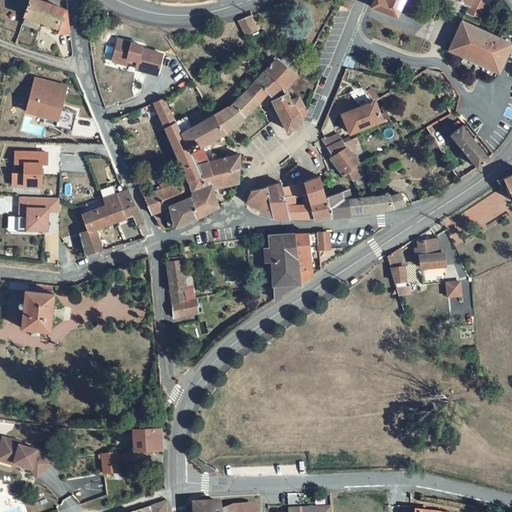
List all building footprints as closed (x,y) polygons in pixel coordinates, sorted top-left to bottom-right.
[(41,0),(30,0),(15,41),(30,46),(33,38),(39,40),(38,18),(36,17),(41,0)] [(453,0),(469,6),(467,13),(481,19),(488,1),(485,0),(374,0),(372,7),(398,18),(404,0),(453,0)] [(55,23),(41,19),(42,41),(48,43),(55,23)] [(250,29),(233,36),(240,49),(250,45),(247,38),(253,36),(250,29)] [(474,42),(459,36),(448,61),(454,64),(452,68),(469,74),(469,73),(476,76),(475,77),(492,84),(494,80),(499,82),(509,57),(495,51),(493,54),(473,46),(474,42)] [(111,62),(126,66),(127,59),(136,61),(134,70),(158,75),(164,49),(116,39),(111,62)] [(141,210),(149,228),(170,219),(176,236),(213,219),(210,205),(236,196),(233,166),(206,175),(199,159),(220,146),(252,119),(263,102),(267,106),(273,97),(280,103),(290,89),(268,72),(240,107),(228,119),(225,118),(185,139),(179,130),(171,135),(159,111),(148,115),(178,186),(171,192),(174,199),(141,210)] [(62,107),(68,84),(33,75),(24,113),(71,125),(75,110),(62,107)] [(286,103),(273,111),(287,138),(299,133),(305,118),(299,104),(290,109),(286,103)] [(361,104),(348,109),(358,122),(340,130),(347,147),(388,133),(386,127),(379,129),(372,116),(361,104)] [(462,121),(451,128),(475,163),(485,156),(462,121)] [(328,147),(316,154),(326,170),(324,171),(339,191),(356,181),(345,166),(356,159),(353,153),(338,158),(328,147)] [(48,165),(48,150),(13,150),(13,163),(22,163),(22,171),(10,171),(10,186),(41,186),(41,165),(48,165)] [(249,192),(246,200),(269,222),(382,213),(402,207),(400,199),(389,202),(388,197),(349,204),(347,193),(322,198),(317,178),(279,187),(278,185),(249,192)] [(511,191),(502,196),(511,218),(511,191)] [(16,196),(16,214),(25,214),(25,230),(47,230),(48,212),(58,212),(59,196),(16,196)] [(127,220),(130,228),(137,225),(124,196),(96,207),(94,202),(74,209),(83,236),(78,238),(86,262),(101,256),(94,233),(127,220)] [(23,230),(24,216),(8,215),(7,229),(23,230)] [(308,233),(267,236),(273,300),(312,275),(308,233)] [(439,239),(416,242),(418,267),(445,265),(444,253),(440,253),(439,239)] [(336,247),(329,247),(330,257),(337,257),(336,247)] [(327,248),(315,248),(316,263),(328,262),(327,248)] [(398,253),(388,259),(395,281),(407,278),(404,267),(402,267),(398,253)] [(230,255),(219,257),(221,266),(231,265),(230,255)] [(164,279),(169,332),(192,330),(190,313),(179,314),(177,301),(181,300),(178,278),(164,279)] [(462,279),(447,281),(449,294),(464,292),(462,279)] [(47,306),(20,304),(19,317),(14,316),(14,321),(19,321),(17,341),(44,344),(47,306)] [(20,442),(4,437),(0,449),(0,459),(13,463),(15,462),(31,466),(31,468),(38,475),(50,462),(36,449),(19,444),(20,442)] [(156,448),(157,442),(128,445),(129,469),(133,468),(134,475),(148,474),(147,468),(157,466),(156,448)] [(97,471),(99,491),(113,489),(111,469),(97,471)] [(168,511),(167,502),(139,511),(168,511)]
